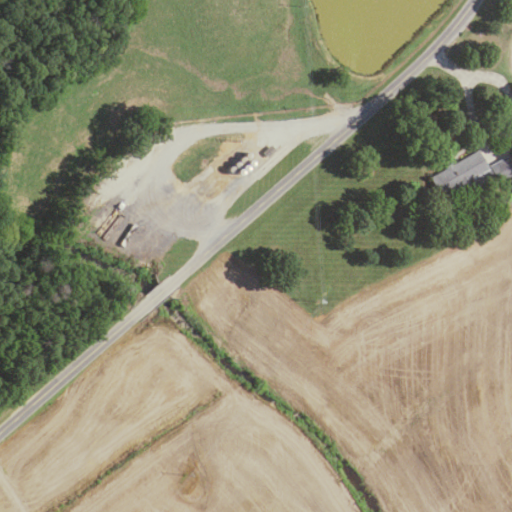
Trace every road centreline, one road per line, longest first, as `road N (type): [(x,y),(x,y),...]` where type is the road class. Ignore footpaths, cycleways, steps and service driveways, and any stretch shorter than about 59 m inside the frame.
road 1 (residential): [(164,289),(273,197),(473,0)]
road 2 (residential): [(0,430),(147,303)]
